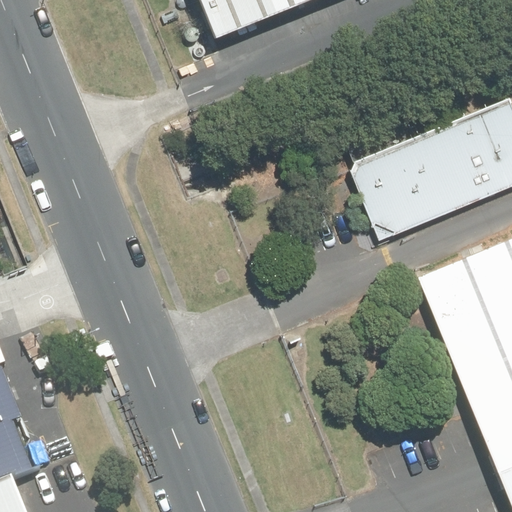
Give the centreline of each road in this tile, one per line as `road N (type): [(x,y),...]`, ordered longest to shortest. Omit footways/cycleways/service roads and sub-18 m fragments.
road 1 (secondary): [(208,511),(2,0)]
road 2 (unknown): [(0,374),(52,511)]
